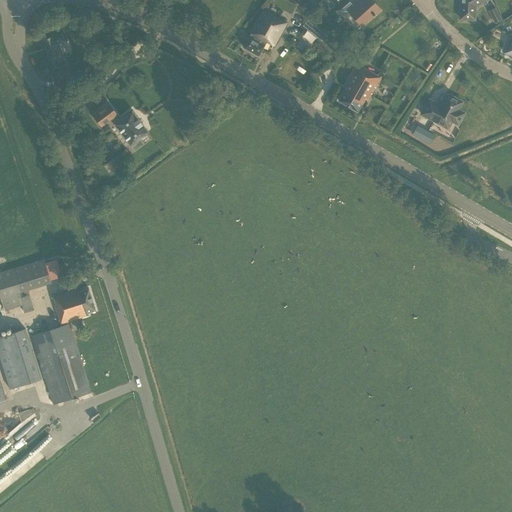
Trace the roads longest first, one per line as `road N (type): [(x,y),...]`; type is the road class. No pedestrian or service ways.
road 1 (unclassified): [(179,511),(85,213),(14,43)]
road 2 (tertiary): [(476,210),(182,38),(86,0)]
road 3 (residential): [(511,77),(470,53),(417,0)]
